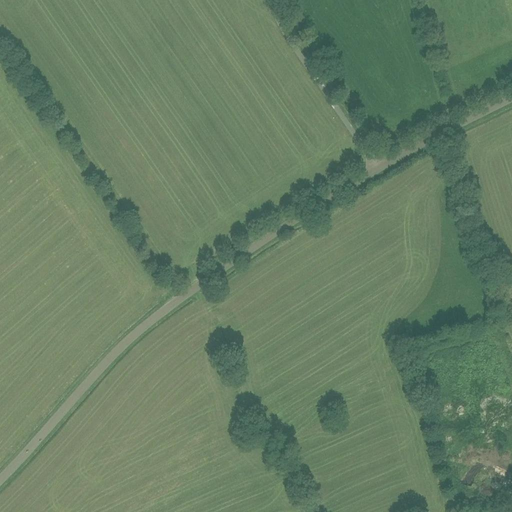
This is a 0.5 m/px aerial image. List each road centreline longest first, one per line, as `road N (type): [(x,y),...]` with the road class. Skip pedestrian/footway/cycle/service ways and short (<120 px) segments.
road 1 (unclassified): [(0,477),(116,347),(177,294),(378,168)]
road 2 (unclassified): [(378,168),(275,19),(270,0)]
road 3 (unclassified): [(378,168),(511,97)]
